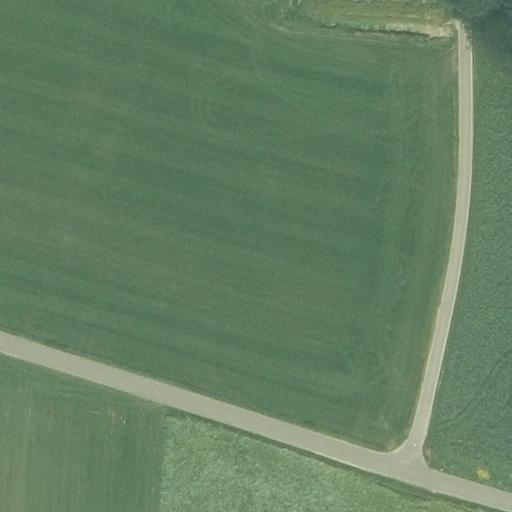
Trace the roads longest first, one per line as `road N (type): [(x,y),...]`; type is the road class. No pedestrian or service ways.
road 1 (unclassified): [(405,474),(459,262),(466,0)]
road 2 (unclassified): [(405,474),(0,344)]
